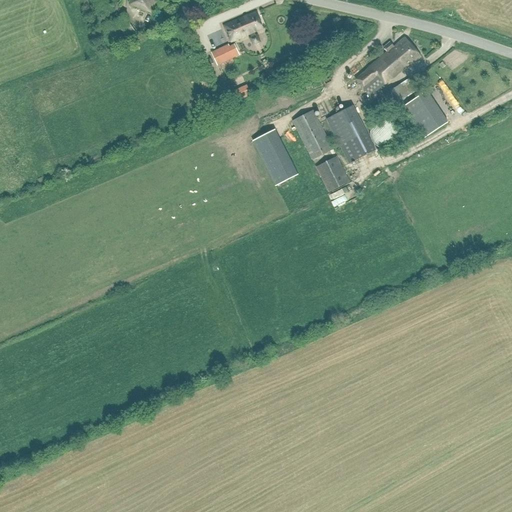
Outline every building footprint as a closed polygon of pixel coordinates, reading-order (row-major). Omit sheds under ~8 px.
[(132,0),(131,4),(151,12),(155,0),(132,0)] [(112,38),(117,45),(126,37),(128,39),(137,33),(121,12),(103,26),(112,38)] [(232,42),(250,34),(252,38),(252,39),(253,43),(255,44),(258,43),(259,41),(257,37),(255,36),(254,32),(263,29),(256,12),(224,25),(232,42)] [(421,57),(405,38),(394,46),(390,41),(383,48),(387,52),(355,79),(370,97),(412,61),(414,63),(421,57)] [(228,44),(211,53),(217,66),(234,57),(233,56),(237,54),(233,45),(229,46),(228,44)] [(407,79),(382,96),(389,108),(415,92),(407,79)] [(403,107),(424,138),(448,123),(426,91),(403,107)] [(327,120),(340,146),(349,164),(376,150),(353,106),(327,120)] [(313,111),(292,122),(312,161),(333,150),(313,111)] [(370,134),(371,139),(374,143),(377,146),(382,148),(386,148),(391,147),(395,144),(398,140),(399,136),(399,131),(397,126),(394,123),(390,120),(386,119),(381,120),(377,122),(373,125),(371,129),(370,134)] [(252,141),(276,186),(297,175),(274,130),(252,141)] [(315,167),(329,193),(349,182),(336,156),(315,167)] [(361,167),(351,173),(354,179),(364,173),(361,167)] [(335,195),(340,203),(351,197),(346,188),(335,195)]
